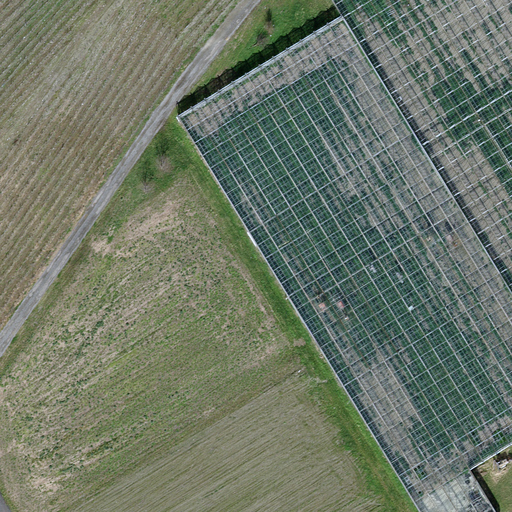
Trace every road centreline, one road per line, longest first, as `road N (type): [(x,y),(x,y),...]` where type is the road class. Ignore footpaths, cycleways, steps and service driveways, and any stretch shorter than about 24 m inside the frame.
road 1 (track): [(0,345),(249,0)]
road 2 (track): [(114,0),(0,163)]
